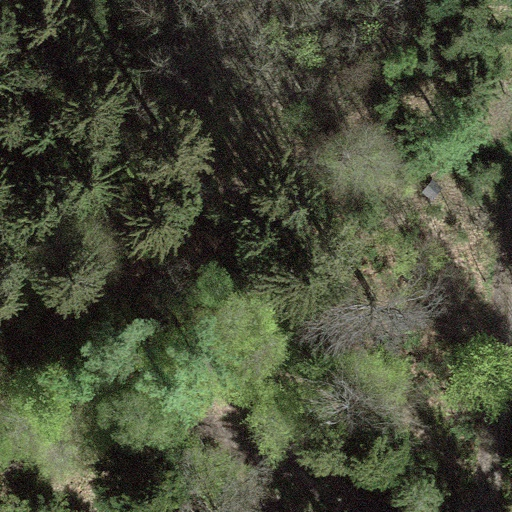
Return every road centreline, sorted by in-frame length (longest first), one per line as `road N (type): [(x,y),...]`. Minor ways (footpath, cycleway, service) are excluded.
road 1 (track): [(373,511),(331,479),(197,439),(128,436),(0,462)]
road 2 (track): [(511,259),(491,511)]
